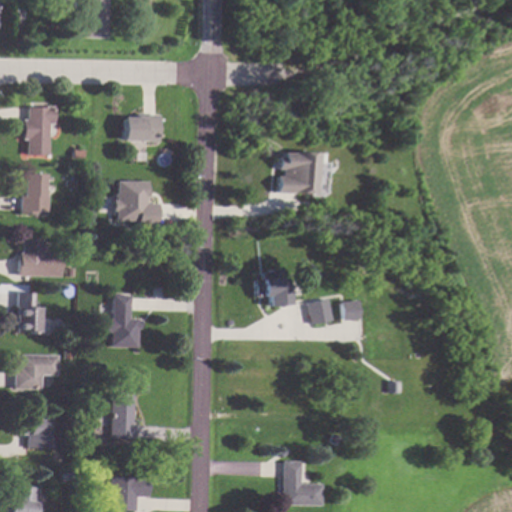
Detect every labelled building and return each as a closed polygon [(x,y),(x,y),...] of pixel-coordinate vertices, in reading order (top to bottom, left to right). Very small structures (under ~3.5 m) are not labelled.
[(101,0),(101,38),(77,38),(78,0),(101,0)] [(20,21),(20,28),(11,27),(12,20),(20,21)] [(47,124),(42,124),(42,155),(20,155),(20,140),(16,140),(16,120),(20,120),(20,106),(48,107),(47,124)] [(154,115),(154,142),(117,141),(118,117),(131,117),(131,115),(154,115)] [(78,158),(67,158),(67,150),(78,150),(78,158)] [(313,194),(271,193),(271,177),(277,177),(277,170),(272,170),(272,157),(278,157),(278,151),(314,152),(313,194)] [(38,176),(38,191),(42,191),(41,211),(31,210),(31,214),(14,213),(16,175),(38,176)] [(142,182),(109,182),(109,224),(152,224),(152,204),(142,204),(142,182)] [(39,240),(38,254),(57,254),(56,277),(13,276),(13,257),(15,257),(15,252),(17,252),(18,240),(39,240)] [(371,263),(366,270),(359,264),(365,257),(371,263)] [(71,277),(62,277),(63,268),(71,268),(71,277)] [(287,305),(263,307),(263,296),(250,297),(249,278),(260,277),(260,273),(284,271),(287,305)] [(42,302),(30,302),(30,307),(35,307),(35,332),(13,332),(14,307),(12,307),(12,292),(43,293),(42,302)] [(124,315),(123,315),(123,319),(133,319),(133,321),(137,321),(136,328),(133,328),(132,348),(105,347),(107,294),(125,295),(124,315)] [(328,321),(306,325),(302,304),(323,299),(328,321)] [(355,318),(338,320),(335,302),(353,300),(355,318)] [(68,360),(60,360),(60,351),(68,350),(68,360)] [(54,375),(37,375),(37,389),(10,389),(10,371),(12,371),(12,367),(15,367),(16,354),(54,355),(54,375)] [(399,393),(382,393),(382,378),(399,378),(399,393)] [(126,424),(130,424),(130,439),(105,439),(105,394),(126,395),(126,424)] [(28,419),(45,419),(45,431),(47,431),(47,448),(23,448),(23,435),(11,435),(11,418),(28,418),(28,419)] [(287,452),(278,458),(274,452),(283,446),(287,452)] [(296,461),(295,483),(317,484),(317,506),(278,505),(279,493),(276,493),(278,460),(296,461)] [(70,471),(70,481),(60,480),(60,471),(70,471)] [(145,478),(144,497),(130,496),(130,511),(103,511),(104,476),(145,478)] [(36,490),(31,511),(0,511),(4,497),(6,497),(9,484),(36,490)]
